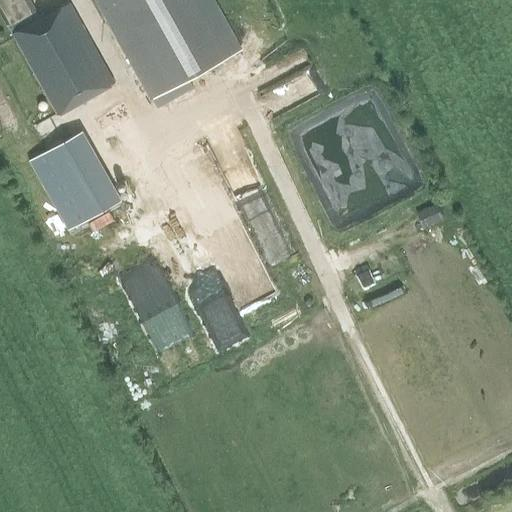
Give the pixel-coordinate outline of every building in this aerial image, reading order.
[(57,115),(113,84),(67,2),(39,18),(34,9),(34,8),(29,0),(0,0),(0,12),(6,24),(7,24),(12,33),(11,33),(57,115)] [(96,0),(151,99),(156,108),(193,88),(188,79),(240,49),(212,0),(96,0)] [(261,92),(276,118),(329,87),(315,61),(261,92)] [(126,210),(116,191),(110,195),(101,178),(76,133),(48,149),(45,150),(90,230),(126,210)] [(157,216),(194,291),(223,277),(186,201),(157,216)] [(124,279),(151,263),(140,244),(113,260),(124,279)] [(210,322),(219,347),(254,335),(245,310),(210,322)] [(406,365),(425,354),(411,329),(392,340),(406,365)]
